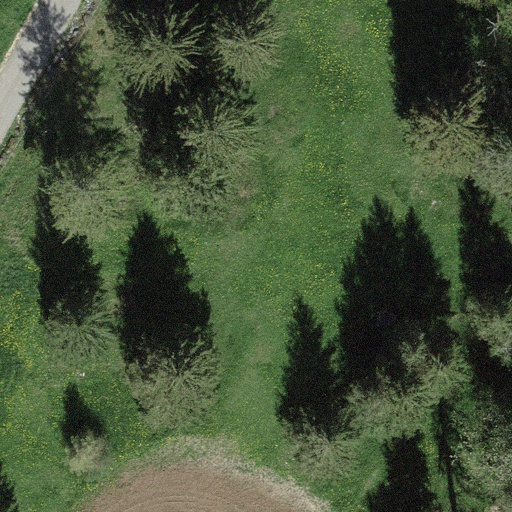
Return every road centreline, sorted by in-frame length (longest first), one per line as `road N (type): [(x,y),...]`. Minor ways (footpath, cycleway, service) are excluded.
road 1 (motorway): [(0,511),(511,122)]
road 2 (track): [(0,131),(80,0)]
